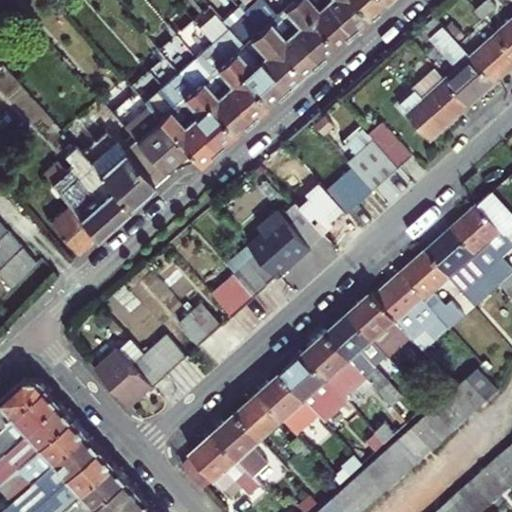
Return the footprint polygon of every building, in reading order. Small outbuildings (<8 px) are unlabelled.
[(276,11),(265,0),(253,0),(243,9),(245,11),(258,27),(276,11)] [(295,22),(291,25),(305,42),(302,45),(315,59),(333,44),(294,0),(289,0),(282,7),(295,22)] [(294,0),(333,44),(349,30),(336,16),(339,12),(327,0),(294,0)] [(367,13),(355,0),(327,0),(339,12),(336,16),(349,30),(367,13)] [(382,0),(355,0),(367,13),(382,0)] [(492,0),(487,0),(477,10),(484,18),(498,6),(492,0)] [(281,89),(299,74),(258,27),(245,11),(228,26),(255,57),(257,56),(271,72),(268,75),(281,89)] [(289,27),(276,11),(258,27),(299,74),(315,59),(302,45),(305,42),(291,25),(289,27)] [(427,41),(431,37),(445,25),(438,17),(420,32),(427,41)] [(511,19),(497,33),(511,49),(511,19)] [(458,68),(446,78),(469,104),(495,81),(472,55),(445,25),(431,37),(458,68)] [(255,57),(228,26),(211,41),(266,103),(281,89),(268,75),(271,72),(257,56),(255,57)] [(199,27),(182,41),(195,55),(211,41),(199,27)] [(495,81),(511,66),(511,49),(497,33),(472,55),(495,81)] [(177,70),(191,86),(232,133),(248,119),(235,104),(238,101),(223,85),(222,86),(208,70),(195,55),(182,41),(165,56),(177,70)] [(195,55),(208,70),(222,86),(223,85),(238,101),(235,104),(248,119),(266,103),(211,41),(195,55)] [(446,78),(426,55),(403,75),(417,90),(400,105),(430,139),(469,104),(446,78)] [(147,71),(160,85),(177,70),(165,56),(147,71)] [(232,133),(191,86),(177,70),(160,85),(188,116),(189,115),(204,131),(201,134),(214,149),(232,133)] [(131,86),(134,90),(143,100),(160,85),(147,71),(131,86)] [(188,116),(160,85),(143,100),(148,105),(177,138),(186,148),(198,162),(214,149),(201,134),(204,131),(189,115),(188,116)] [(134,90),(112,110),(125,125),(148,105),(143,100),(134,90)] [(137,138),(155,158),(158,155),(167,147),(177,138),(148,105),(125,125),(137,138)] [(371,134),(375,138),(400,167),(413,155),(384,123),(371,134)] [(81,151),(91,162),(116,139),(107,129),(81,151)] [(124,149),(155,183),(160,179),(147,164),(155,158),(137,138),(124,149)] [(177,138),(167,147),(176,157),(186,148),(177,138)] [(400,167),(375,138),(349,161),(354,167),(374,190),(400,167)] [(131,206),(155,183),(124,149),(116,139),(91,162),(131,206)] [(50,219),(78,254),(131,206),(91,162),(81,151),(76,145),(66,154),(77,168),(75,171),(70,166),(66,169),(57,160),(44,172),(70,203),(50,219)] [(167,147),(158,155),(167,165),(176,157),(167,147)] [(158,155),(155,158),(164,168),(167,165),(158,155)] [(168,172),(164,168),(155,158),(147,164),(160,179),(168,172)] [(349,212),(374,190),(354,167),(329,189),(330,191),(349,212)] [(349,212),(330,191),(318,201),(337,222),(349,212)] [(511,240),(479,203),(453,226),(489,267),(511,246),(511,240)] [(278,209),(267,219),(300,255),(324,235),(304,213),(291,224),(278,209)] [(300,255),(267,219),(259,226),(264,232),(251,244),(258,254),(278,275),(279,276),(301,256),(300,255)] [(0,240),(9,231),(0,220),(0,240)] [(489,267),(453,226),(428,249),(450,274),(463,289),(481,274),(494,288),(502,282),(489,267)] [(9,231),(0,240),(0,270),(24,247),(9,231)] [(0,270),(0,273),(12,287),(38,263),(24,247),(0,270)] [(447,304),(434,289),(450,274),(428,249),(402,271),(451,327),(466,313),(453,299),(447,304)] [(255,295),(278,275),(258,254),(236,274),(255,295)] [(377,294),(413,335),(426,349),(451,327),(402,271),(377,294)] [(511,272),(502,282),(511,293),(511,272)] [(255,295),(236,274),(214,293),(233,315),(255,295)] [(390,356),(413,335),(377,294),(374,290),(350,312),(373,337),(390,356)] [(204,302),(192,313),(211,335),(223,324),(204,302)] [(367,376),(394,405),(404,396),(362,348),(373,337),(350,312),(328,331),(367,376)] [(200,345),(211,335),(192,313),(181,323),(200,345)] [(305,351),(341,391),(345,396),(367,376),(328,331),(305,351)] [(166,374),(188,354),(169,333),(147,353),(166,374)] [(134,339),(123,349),(135,363),(147,353),(134,339)] [(166,374),(147,353),(135,363),(121,348),(99,367),(132,405),(166,374)] [(330,401),(341,391),(305,351),(283,371),(320,413),(326,419),(337,409),(330,401)] [(481,365),(469,376),(489,398),(501,387),(481,365)] [(298,433),(320,413),(283,371),(261,391),(284,417),(298,433)] [(458,386),(478,408),(488,399),(489,398),(469,376),(458,386)] [(0,400),(0,430),(48,387),(41,379),(24,377),(0,400)] [(467,418),(478,408),(458,386),(447,396),(467,418)] [(0,430),(0,443),(7,451),(62,403),(48,387),(0,430)] [(238,411),(261,437),(284,417),(261,391),(238,411)] [(330,401),(337,409),(348,399),(345,396),(341,391),(330,401)] [(455,428),(466,419),(467,418),(447,396),(446,396),(435,406),(455,428)] [(0,481),(2,484),(20,467),(75,418),(62,403),(7,451),(3,455),(0,457),(0,481)] [(444,439),(455,428),(435,406),(424,416),(444,439)] [(216,431),(255,476),(269,462),(253,444),(261,437),(238,411),(216,431)] [(412,426),(432,449),(444,439),(424,416),(412,426)] [(0,487),(13,501),(89,434),(75,418),(20,467),(2,484),(0,484),(0,487)] [(387,422),(377,431),(386,441),(395,432),(387,422)] [(421,459),(432,449),(412,426),(401,436),(421,459)] [(183,463),(204,487),(215,478),(224,488),(237,477),(245,485),(246,484),(259,498),(268,490),(255,476),(216,431),(192,452),(194,454),(183,463)] [(376,449),(386,441),(377,431),(368,439),(376,449)] [(1,511),(31,511),(70,477),(102,448),(89,434),(13,501),(1,511)] [(304,457),(313,450),(301,436),(292,444),(304,457)] [(421,459),(401,436),(390,446),(410,469),(421,459)] [(399,479),(410,469),(390,446),(379,456),(399,479)] [(84,493),(116,464),(102,448),(70,477),(84,493)] [(496,459),(511,477),(511,453),(507,448),(496,459)] [(347,460),(354,469),(363,461),(355,452),(347,460)] [(399,479),(379,456),(367,466),(388,489),(399,479)] [(511,477),(496,459),(484,469),(503,492),(511,484),(511,477)] [(62,511),(91,511),(129,479),(116,464),(84,493),(73,503),(62,511)] [(367,466),(357,476),(377,499),(388,489),(367,466)] [(472,480),(492,502),(503,492),(484,469),(472,480)] [(377,499),(357,476),(345,486),(365,509),(377,499)] [(237,477),(224,488),(232,497),(245,485),(237,477)] [(122,511),(143,494),(129,479),(91,511),(122,511)] [(472,480),(461,490),(480,511),(492,502),(472,480)] [(347,511),(361,511),(365,509),(345,486),(334,497),(347,511)] [(449,500),(459,511),(480,511),(461,490),(449,500)] [(60,511),(62,511),(73,503),(63,491),(51,501),(60,511)] [(305,511),(318,501),(311,493),(299,504),(305,511)] [(122,511),(153,511),(156,510),(143,494),(122,511)] [(347,511),(334,497),(323,507),(328,511),(347,511)] [(459,511),(449,500),(437,511),(459,511)]
